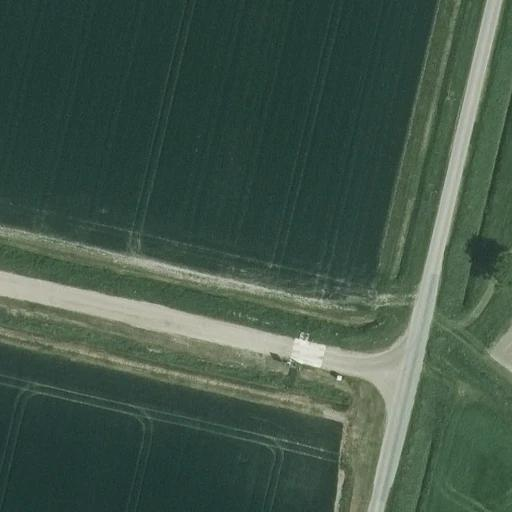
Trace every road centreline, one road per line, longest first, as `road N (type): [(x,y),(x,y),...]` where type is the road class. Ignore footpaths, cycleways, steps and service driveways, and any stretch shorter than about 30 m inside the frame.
road 1 (unclassified): [(374,511),(492,0)]
road 2 (track): [(406,373),(0,279)]
